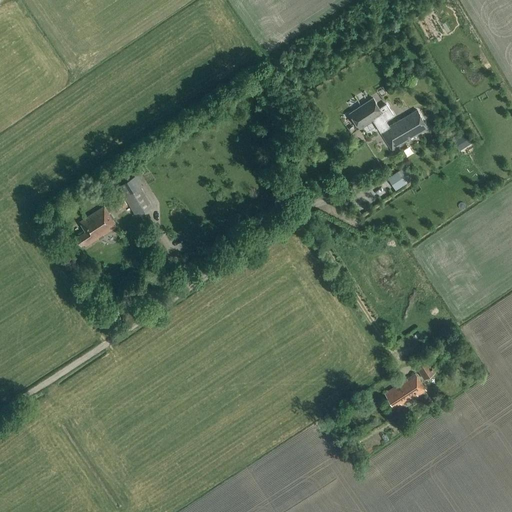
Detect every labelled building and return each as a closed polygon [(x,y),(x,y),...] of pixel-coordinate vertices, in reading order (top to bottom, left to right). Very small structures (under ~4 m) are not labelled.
[(372,99),(349,114),(359,129),(372,120),(391,152),(401,145),(400,144),(406,140),(407,143),(415,138),(414,136),(427,128),(416,110),(388,127),(385,121),(393,116),(386,104),(378,108),(372,99)] [(467,132),(453,141),(460,151),(474,142),(467,132)] [(151,166),(147,161),(137,167),(140,173),(151,166)] [(396,172),(387,178),(395,190),(405,184),(396,172)] [(152,207),(140,187),(139,188),(133,177),(120,185),(127,195),(123,198),(135,217),(152,207)] [(122,197),(113,202),(118,211),(127,205),(122,197)] [(76,218),(85,212),(81,205),(72,211),(76,218)] [(84,246),(116,226),(104,206),(79,222),(85,232),(76,237),(81,245),(83,244),(84,246)] [(446,348),(442,342),(425,353),(433,366),(443,360),(438,353),(446,348)] [(428,358),(415,366),(423,379),(436,371),(428,358)] [(393,407),(400,402),(401,405),(416,394),(417,396),(426,390),(415,373),(407,379),(407,380),(396,388),(395,387),(384,393),(393,407)] [(365,398),(356,403),(359,408),(368,403),(365,398)]
